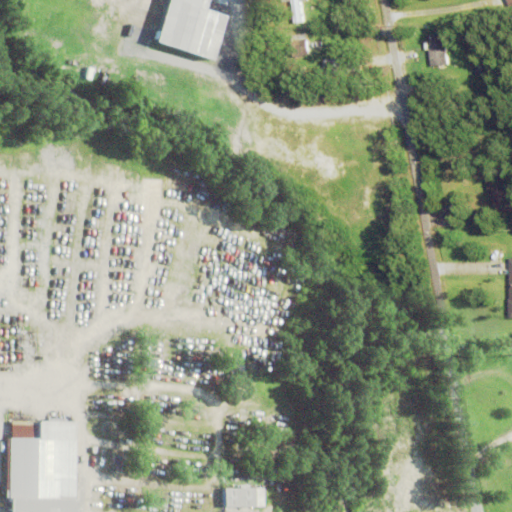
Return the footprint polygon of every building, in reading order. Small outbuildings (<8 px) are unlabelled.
[(150,44),(164,0),(204,0),(201,11),(222,18),(207,63),(150,44)] [(300,2),(303,23),(294,24),(292,1),(282,2),(281,0),(306,0),(307,1),(300,2)] [(291,43),(293,42),(291,36),(306,34),(309,55),(294,58),(291,43)] [(427,36),(444,34),(448,66),(431,68),(427,36)] [(264,60),(263,53),(261,53),(260,46),(271,44),(273,58),(264,60)] [(327,77),(322,78),(320,69),(326,68),(325,61),(358,56),(361,72),(328,77),(327,77)] [(475,66),(482,66),(483,76),(475,77),(475,66)] [(511,212),(496,215),(493,197),(490,197),(486,179),(506,176),(511,206),(511,212)] [(75,425),(75,442),(76,442),(75,499),(74,499),(74,511),(9,511),(9,501),(8,501),(8,441),(10,441),(10,423),(37,423),(37,424),(46,424),(46,421),(63,422),(63,425),(75,425)] [(253,510),(223,510),(223,491),(239,491),(239,487),(249,487),(249,491),(263,491),(263,509),(253,509),(253,510)]
